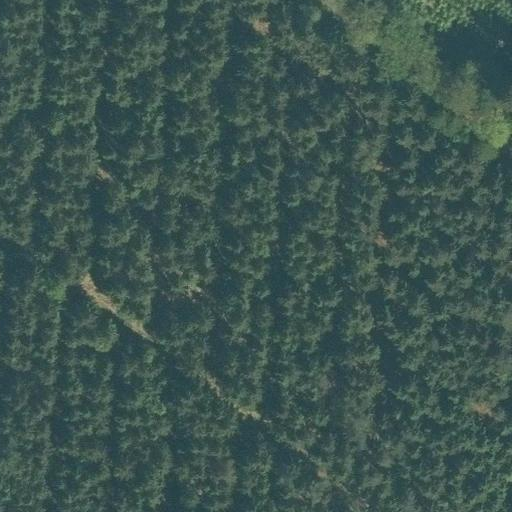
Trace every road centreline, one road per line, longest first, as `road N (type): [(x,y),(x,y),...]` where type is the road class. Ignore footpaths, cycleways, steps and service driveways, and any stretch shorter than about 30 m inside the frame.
road 1 (track): [(0,232),(368,510)]
road 2 (track): [(511,137),(326,0)]
